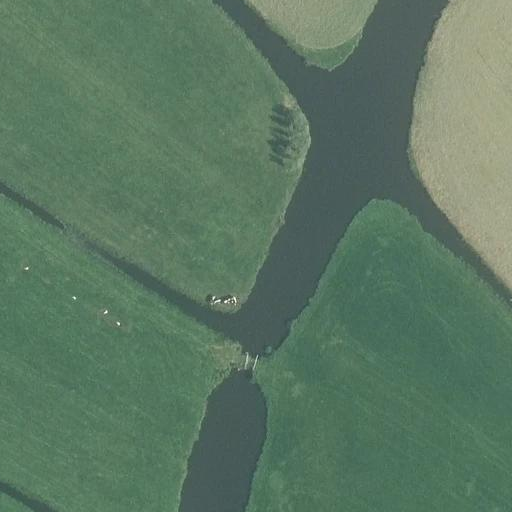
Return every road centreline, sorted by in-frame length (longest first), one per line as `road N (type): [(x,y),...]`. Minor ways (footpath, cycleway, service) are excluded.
road 1 (track): [(310,401),(163,327),(0,221)]
road 2 (track): [(495,511),(310,401)]
